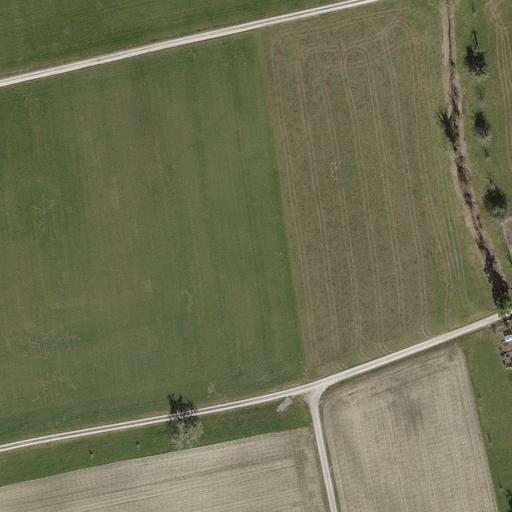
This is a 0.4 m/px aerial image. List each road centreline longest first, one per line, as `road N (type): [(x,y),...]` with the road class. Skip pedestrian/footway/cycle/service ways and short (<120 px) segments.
road 1 (track): [(0,449),(311,390),(511,313)]
road 2 (track): [(365,0),(0,84)]
road 3 (track): [(335,511),(311,390)]
